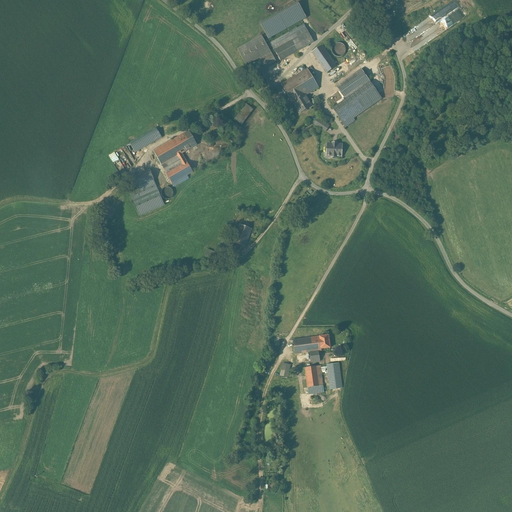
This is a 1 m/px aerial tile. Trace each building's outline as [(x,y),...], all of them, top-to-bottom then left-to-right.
[(298,5),(262,25),(269,39),(306,18),(298,5)] [(304,25),(271,43),(280,61),(313,43),(304,25)] [(261,36),(238,49),(246,65),(259,58),(264,67),(276,61),(261,36)] [(355,53),(358,51),(349,39),(346,42),(355,53)] [(332,49),(332,51),(332,52),(333,53),(333,54),(334,55),(335,56),(337,57),(338,57),(339,57),(341,57),(342,56),(343,55),(344,55),(345,53),(345,52),(346,51),(346,49),(346,48),(345,47),(344,46),(343,45),(342,44),(341,43),(340,43),(338,43),(337,43),(336,44),(334,45),(333,47),(332,48),(332,49)] [(322,46),(312,52),(326,73),(336,66),(322,46)] [(262,67),(255,71),(267,93),(274,89),(262,67)] [(307,69),(281,85),(292,103),(306,95),(318,88),(307,69)] [(336,87),(345,100),(370,82),(361,69),(336,87)] [(345,100),(333,109),(345,127),(354,121),(353,119),(382,99),(370,82),(345,100)] [(306,95),(292,103),(299,114),(312,106),(306,95)] [(247,103),(235,119),(243,125),(254,109),(247,103)] [(328,126),(318,119),(315,124),(325,131),(328,126)] [(156,128),(130,143),(135,152),(161,137),(156,128)] [(189,131),(153,151),(172,184),(192,172),(182,153),(197,145),(189,131)] [(328,146),(327,146),(325,148),(325,152),(326,153),(327,153),(327,155),(331,156),(337,157),(337,156),(341,156),(342,145),(337,145),(337,144),(332,144),(332,145),(328,144),(328,146)] [(113,163),(119,160),(115,152),(109,155),(113,163)] [(150,170),(124,181),(140,216),(165,205),(154,181),(155,181),(150,170)] [(161,193),(161,194),(162,195),(162,196),(163,197),(164,198),(165,199),(166,199),(167,199),(169,199),(170,199),(171,198),(172,197),(173,196),(173,195),(173,194),(173,193),(173,191),(172,190),(172,189),(171,188),(170,188),(168,187),(167,187),(166,188),(165,188),(164,189),(163,189),(162,190),(162,192),(161,193)] [(240,225),(233,242),(244,246),(251,230),(240,225)] [(234,244),(225,240),(223,246),(231,250),(234,244)] [(329,335),(319,336),(321,349),(330,348),(329,335)] [(295,354),(321,350),(321,349),(319,336),(293,340),(295,354)] [(280,375),(287,377),(291,363),(284,361),(280,375)] [(339,363),(327,365),(330,390),(342,388),(339,363)] [(320,366),(305,368),(308,394),(324,392),(320,366)]
